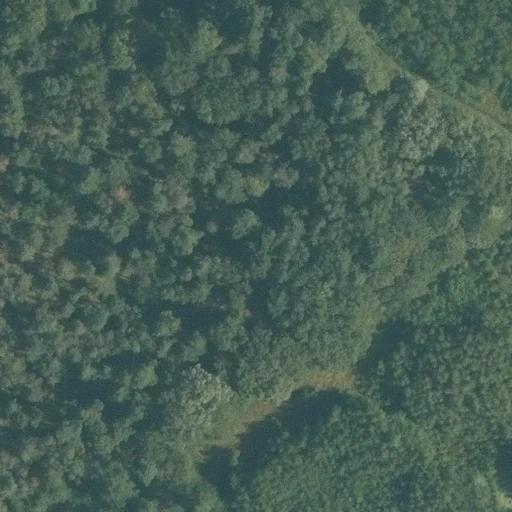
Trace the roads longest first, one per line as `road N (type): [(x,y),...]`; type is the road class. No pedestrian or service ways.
road 1 (track): [(324,0),(338,41),(511,151)]
road 2 (track): [(0,76),(151,0)]
